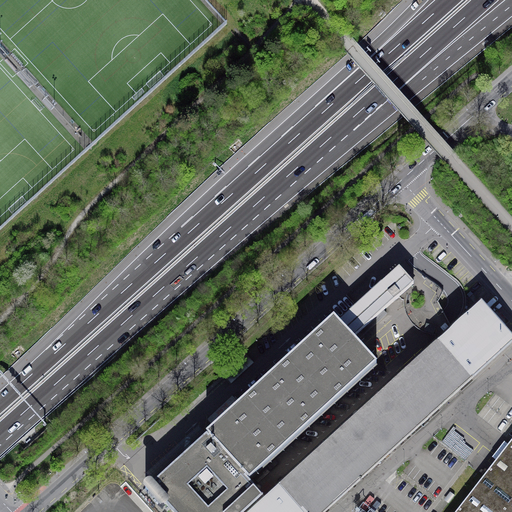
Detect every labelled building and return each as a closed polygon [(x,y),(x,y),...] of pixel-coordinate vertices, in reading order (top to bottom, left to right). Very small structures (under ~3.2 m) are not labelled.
[(129,470),(145,488),(152,482),(334,318),(338,323),(421,248),(399,225),(129,470)] [(399,268),(338,323),(356,342),(386,314),(383,311),(414,284),(406,276),(399,268)] [(263,497),(246,511),(324,511),(511,342),(511,336),(497,320),(480,301),(263,497)] [(356,342),(338,323),(334,318),(206,433),(207,434),(176,463),(153,483),(152,482),(145,488),(160,504),(163,502),(172,511),(246,511),(263,497),(249,482),(378,365),(356,342)] [(511,511),(511,439),(455,511),(511,511)]
